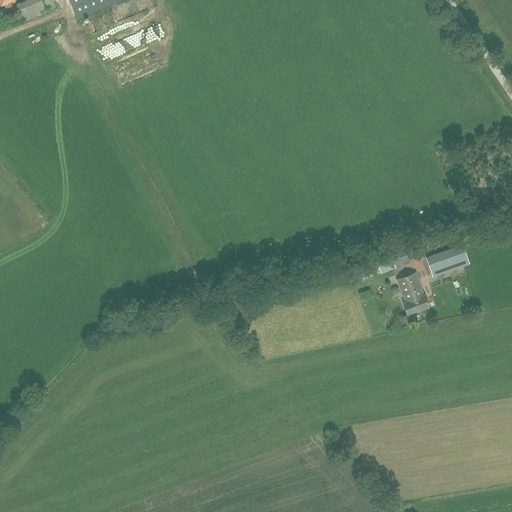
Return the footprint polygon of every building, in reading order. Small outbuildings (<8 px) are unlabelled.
[(21,22),(46,12),(41,0),(24,0),(15,4),(21,22)] [(55,7),(52,0),(43,0),(47,10),(55,7)] [(69,0),(77,18),(121,0),(69,0)] [(55,22),(56,31),(64,30),(63,21),(55,22)] [(432,278),(469,264),(462,243),(425,257),(432,278)] [(381,273),(395,268),(394,264),(412,258),(409,248),(376,261),(381,273)] [(356,274),(364,271),(364,270),(377,265),(376,261),(354,268),(356,274)] [(423,295),(415,273),(397,280),(405,302),(403,303),(407,314),(428,307),(424,295),(423,295)]
